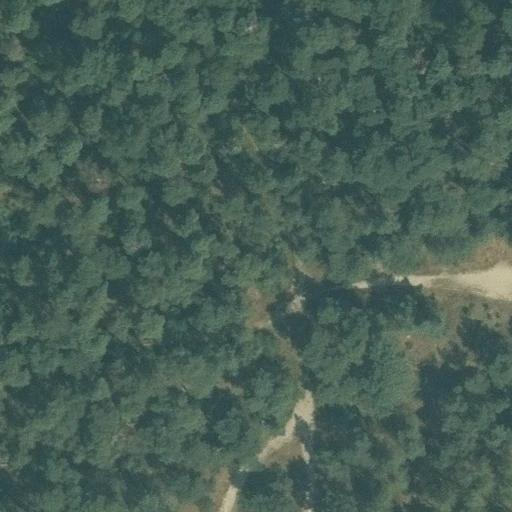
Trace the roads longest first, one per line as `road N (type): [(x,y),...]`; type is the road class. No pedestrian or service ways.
road 1 (track): [(195,0),(274,176),(304,295)]
road 2 (track): [(0,372),(100,342),(202,330),(304,295)]
road 3 (track): [(304,295),(306,375),(231,511)]
road 4 (track): [(304,295),(395,274),(511,275)]
